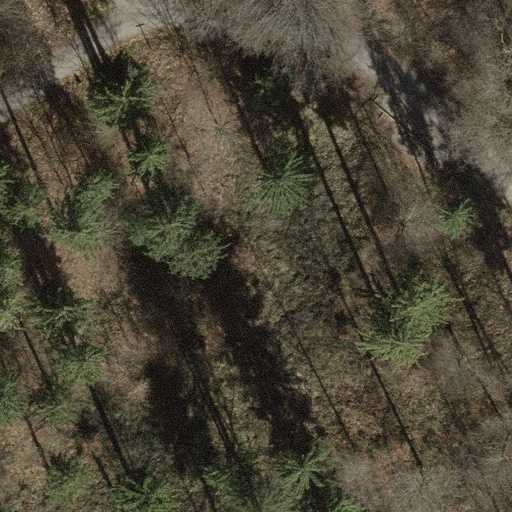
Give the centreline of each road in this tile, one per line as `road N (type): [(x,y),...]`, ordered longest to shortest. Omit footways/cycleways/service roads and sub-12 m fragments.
road 1 (track): [(146,0),(341,40),(511,185)]
road 2 (track): [(0,114),(84,49),(162,6)]
